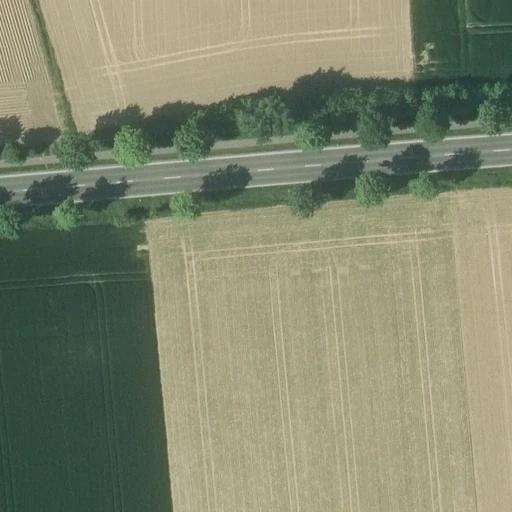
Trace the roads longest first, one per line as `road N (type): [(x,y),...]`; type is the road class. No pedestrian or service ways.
road 1 (secondary): [(511,152),(0,192)]
road 2 (track): [(67,133),(33,0)]
